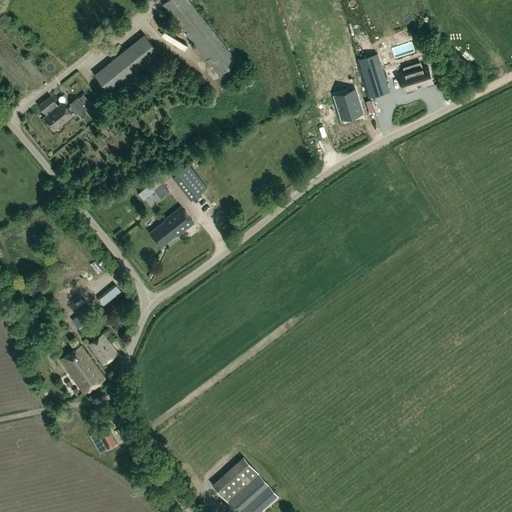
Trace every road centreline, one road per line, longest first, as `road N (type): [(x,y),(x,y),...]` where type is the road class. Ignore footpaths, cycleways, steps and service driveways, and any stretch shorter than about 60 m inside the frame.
road 1 (unclassified): [(154,302),(323,174),(386,139)]
road 2 (unclassified): [(154,302),(0,115)]
road 3 (unclassified): [(186,511),(132,436),(120,401),(129,346),(154,302)]
road 4 (track): [(386,139),(511,74)]
road 5 (track): [(0,419),(121,393)]
